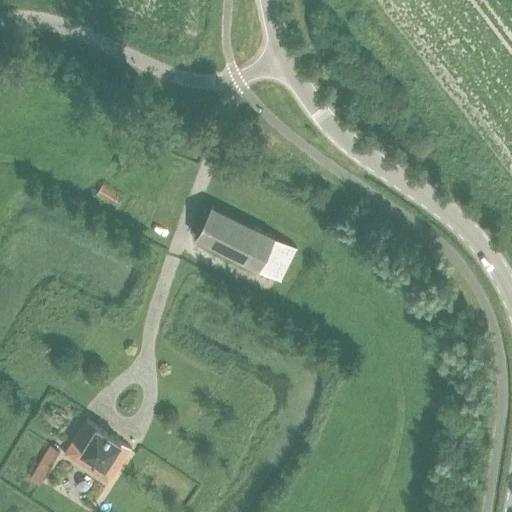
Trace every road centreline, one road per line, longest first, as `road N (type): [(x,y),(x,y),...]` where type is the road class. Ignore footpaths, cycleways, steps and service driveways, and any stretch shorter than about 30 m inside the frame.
road 1 (tertiary): [(511,300),(476,244),(349,142),(283,61)]
road 2 (unclassified): [(0,22),(51,24),(188,80),(238,81),(283,61)]
